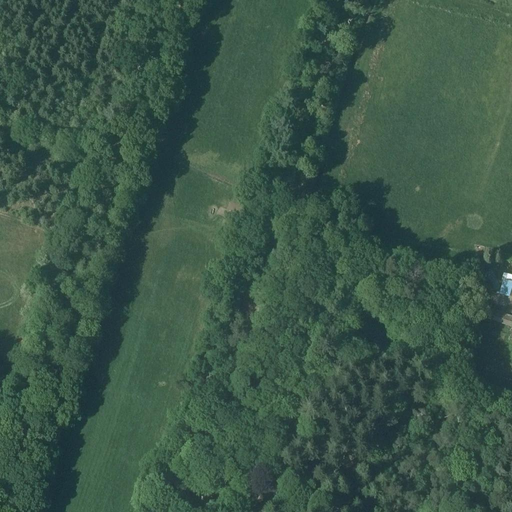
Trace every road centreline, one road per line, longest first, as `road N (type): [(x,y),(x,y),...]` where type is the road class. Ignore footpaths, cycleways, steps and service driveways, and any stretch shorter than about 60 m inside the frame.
road 1 (track): [(279,225),(343,244),(445,376),(511,428)]
road 2 (track): [(340,0),(279,225)]
road 3 (track): [(262,511),(299,435),(361,409),(411,422)]
